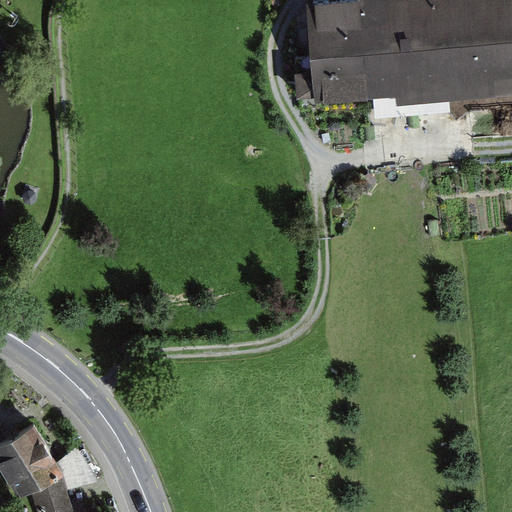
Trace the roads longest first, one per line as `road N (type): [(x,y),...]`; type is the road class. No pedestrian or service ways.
road 1 (track): [(92,402),(146,359),(266,346),(299,332),(324,281),(319,185)]
road 2 (secondary): [(0,329),(92,402),(151,511)]
